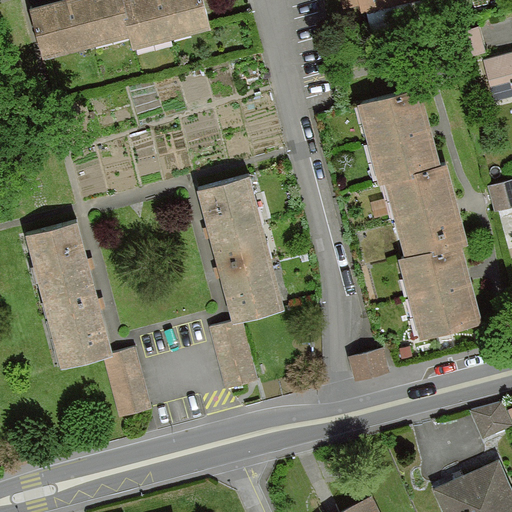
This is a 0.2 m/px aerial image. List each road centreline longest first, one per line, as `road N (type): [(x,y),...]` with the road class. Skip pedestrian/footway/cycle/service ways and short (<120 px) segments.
road 1 (residential): [(269,0),(340,279),(338,416)]
road 2 (tertiary): [(239,443),(0,510)]
road 3 (tertiary): [(511,369),(338,416)]
